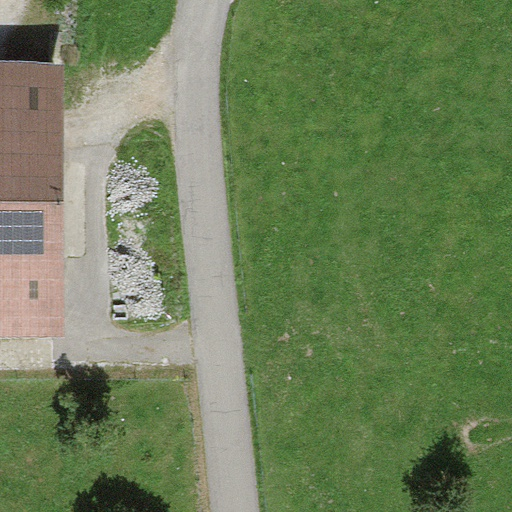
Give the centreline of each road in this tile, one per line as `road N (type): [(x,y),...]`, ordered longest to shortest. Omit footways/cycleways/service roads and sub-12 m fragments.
road 1 (residential): [(209,0),(200,131),(236,511)]
road 2 (track): [(90,359),(111,154),(125,109),(162,83),(202,78)]
road 3 (track): [(220,355),(0,363)]
